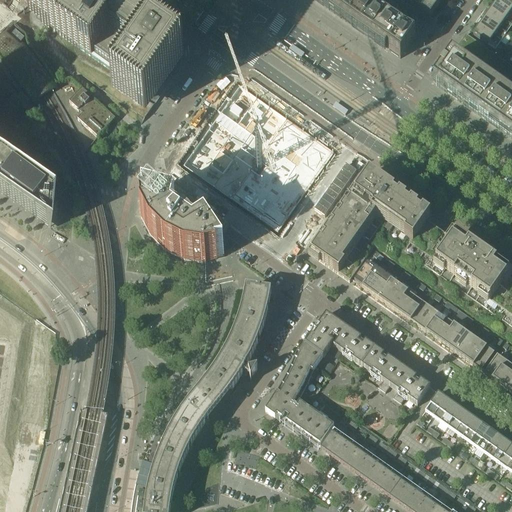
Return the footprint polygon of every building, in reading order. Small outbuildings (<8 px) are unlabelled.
[(37,0),(28,14),(35,19),(80,53),(76,59),(70,68),(110,96),(145,120),(145,119),(161,97),(184,64),(175,58),(183,46),(117,0),(90,0),(89,2),(86,0),(37,0)] [(423,27),(385,0),(308,0),(384,53),(387,50),(400,59),(423,27)] [(435,9),(422,0),(416,0),(412,6),(417,9),(429,18),(430,17),(431,18),(434,14),(432,13),(435,9)] [(441,1),(438,0),(422,0),(435,9),(437,10),(439,6),(438,5),(441,1)] [(511,4),(505,0),(498,0),(495,4),(511,16),(511,4)] [(511,16),(495,4),(489,12),(511,28),(511,26),(511,16)] [(489,12),(484,20),(506,36),(511,28),(489,12)] [(484,20),(478,28),(500,44),(506,36),(484,20)] [(478,28),(473,36),(494,51),(500,44),(478,28)] [(23,39),(15,32),(10,38),(18,45),(23,39)] [(461,45),(453,58),(468,68),(466,71),(511,103),(511,68),(471,39),(466,36),(461,43),(460,43),(460,44),(460,45),(461,45)] [(438,76),(433,82),(438,86),(436,90),(511,143),(511,103),(466,71),(468,68),(453,58),(451,56),(438,75),(438,76)] [(239,86),(182,166),(277,233),(334,153),(239,86)] [(114,121),(82,94),(70,107),(82,118),(77,123),(97,140),(114,121)] [(0,195),(43,225),(50,231),(53,196),(0,158),(0,195)] [(38,183),(45,172),(30,162),(23,172),(38,183)] [(511,285),(506,281),(509,277),(455,238),(451,243),(448,240),(426,225),(430,220),(367,176),(310,256),(349,284),(374,249),(511,346),(511,285)] [(186,227),(184,225),(183,225),(182,228),(172,221),(175,208),(140,199),(142,219),(140,219),(150,238),(163,251),(165,253),(184,262),(205,265),(205,261),(224,257),(205,229),(207,228),(204,225),(202,227),(200,229),(199,229),(199,230),(198,231),(198,233),(197,234),(193,236),(190,234),(192,233),(191,232),(190,231),(189,230),(187,228),(186,227)] [(362,290),(375,271),(367,265),(354,284),(362,290)] [(370,295),(383,277),(375,271),(362,290),(370,295)] [(378,301),(391,282),(383,277),(370,295),(378,301)] [(386,306),(399,288),(391,282),(378,301),(386,306)] [(394,312),(406,293),(399,288),(386,306),(394,312)] [(212,375),(198,393),(194,398),(184,411),(178,420),(173,428),(170,432),(168,437),(167,439),(164,444),(161,450),(159,454),(158,459),(156,463),(154,469),(153,472),(151,479),(150,483),(148,489),(147,494),(145,507),(144,511),(169,511),(171,504),(173,495),(174,489),(179,475),(181,469),(186,457),(188,453),(191,447),(194,442),(199,433),(208,421),(213,414),(217,410),(227,398),(232,390),(239,380),(242,375),(249,379),(250,383),(257,371),(251,373),(245,370),(249,363),(253,355),(259,341),(262,331),(266,318),(268,308),(271,294),(245,291),(243,303),(242,307),(242,309),(241,311),(235,332),(232,338),(227,349),(222,358),(217,367),(212,375)] [(401,317),(414,299),(406,293),(394,312),(401,317)] [(409,323),(422,304),(414,299),(401,317),(409,323)] [(417,328),(430,310),(422,304),(409,323),(417,328)] [(425,334),(438,316),(430,310),(417,328),(425,334)] [(326,316),(318,328),(315,332),(317,333),(313,338),(311,337),(304,346),(322,359),(333,345),(335,346),(346,330),(326,316)] [(433,340),(446,321),(438,316),(425,334),(433,340)] [(441,345),(454,327),(446,321),(433,340),(441,345)] [(449,351),(462,332),(454,327),(441,345),(449,351)] [(361,341),(346,330),(335,346),(333,349),(343,356),(344,354),(353,360),(352,362),(361,369),(374,350),(365,344),(363,345),(359,343),(361,341)] [(457,356),(469,338),(462,332),(449,351),(457,356)] [(465,362),(477,343),(469,338),(457,356),(465,362)] [(472,367),(485,349),(477,343),(465,362),(472,367)] [(269,407),(266,412),(265,413),(274,420),(276,417),(281,421),(284,417),(288,420),(286,424),(320,448),(333,429),(299,405),(296,409),(295,407),(304,391),(308,382),(312,373),(322,359),(304,346),(298,356),(297,355),(294,361),(292,365),(290,369),(287,376),(283,384),(279,390),(276,397),(271,404),(269,407)] [(494,355),(485,349),(472,367),(481,373),(494,355)] [(410,376),(387,360),(386,362),(382,359),(384,357),(374,350),(361,369),(371,375),(372,373),(381,380),(379,381),(382,383),(377,390),(385,395),(389,388),(397,394),(410,376)] [(492,381),(505,363),(496,357),(484,375),(492,381)] [(326,362),(322,369),(330,374),(334,367),(326,362)] [(500,387),(511,369),(511,367),(505,363),(492,381),(500,387)] [(508,392),(511,386),(511,369),(500,387),(508,392)] [(416,380),(410,376),(397,394),(398,395),(400,393),(408,399),(407,401),(417,408),(430,389),(420,383),(419,384),(415,382),(416,380)] [(437,395),(424,413),(432,419),(445,400),(437,395)] [(404,401),(396,396),(393,401),(400,406),(404,401)] [(453,406),(445,400),(432,419),(440,424),(453,406)] [(453,406),(440,424),(447,429),(460,411),(453,406)] [(460,411),(447,429),(454,434),(467,416),(460,411)] [(321,412),(317,416),(325,422),(328,417),(321,412)] [(475,421),(467,416),(454,434),(462,440),(475,421)] [(475,421),(462,440),(469,445),(482,427),(475,421)] [(489,432),(482,427),(469,445),(476,450),(489,432)] [(344,440),(334,432),(320,452),(330,459),(344,440)] [(489,432),(476,450),(484,455),(496,437),(497,437),(489,432)] [(497,437),(496,437),(484,455),(491,460),(504,442),(497,437)] [(354,447),(344,440),(330,459),(340,466),(354,447)] [(511,447),(504,442),(491,460),(499,466),(511,447)] [(364,453),(354,447),(340,466),(350,473),(364,453)] [(511,462),(511,447),(499,466),(506,471),(511,462)] [(373,460),(364,453),(350,473),(360,480),(373,460)] [(383,467),(373,460),(360,480),(369,487),(383,467)] [(393,474),(383,467),(369,487),(379,494),(393,474)] [(403,481),(393,474),(379,494),(389,501),(403,481)] [(413,488),(403,481),(389,501),(399,508),(413,488)] [(410,511),(422,495),(413,488),(399,508),(404,511),(410,511)] [(425,511),(432,502),(422,495),(410,511),(425,511)] [(439,511),(442,509),(432,502),(425,511),(439,511)]
